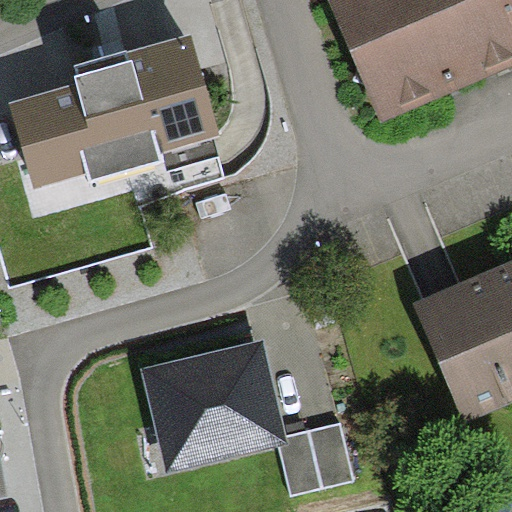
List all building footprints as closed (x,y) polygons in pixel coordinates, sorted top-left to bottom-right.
[(511,0),(332,0),(385,123),(511,69),(511,0)] [(166,160),(170,170),(219,156),(214,139),(224,136),(193,31),(78,65),(83,81),(12,101),(39,190),(89,176),(91,182),(166,160)] [(511,269),(421,308),(469,423),(511,405),(511,269)] [(169,480),(280,453),(287,451),(285,440),(262,351),(144,381),(169,480)] [(285,440),(287,451),(280,453),(292,501),(358,485),(344,425),(285,440)]
